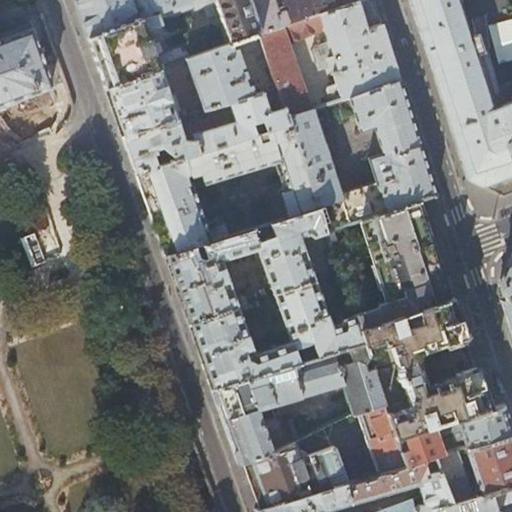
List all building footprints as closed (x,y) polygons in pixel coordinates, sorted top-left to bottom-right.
[(0,0),(0,103),(51,84),(31,28),(0,39),(0,0)] [(73,0),(88,38),(142,18),(191,0),(73,0)] [(194,4),(192,0),(191,0),(142,18),(144,23),(194,4)] [(219,14),(213,0),(192,0),(194,4),(195,8),(204,5),(208,17),(219,14)] [(259,33),(247,0),(213,0),(219,14),(229,44),(233,42),(259,33)] [(247,0),(259,33),(360,0),(247,0)] [(373,0),(360,0),(259,33),(277,87),(284,107),(287,116),(310,108),(288,44),(324,29),(328,42),(314,47),(312,51),(318,70),(330,66),(336,84),(325,87),(322,94),(315,96),(318,106),(348,97),(399,81),(386,39),(381,25),(373,0)] [(482,51),(476,32),(468,34),(457,0),(409,0),(430,63),(449,122),(451,127),(467,178),(503,196),(511,193),(511,192),(511,99),(491,107),(474,53),(482,51)] [(37,15),(49,49),(54,48),(42,13),(37,15)] [(144,23),(142,18),(88,38),(95,60),(105,88),(160,68),(156,57),(144,23)] [(245,77),(233,42),(229,44),(185,59),(203,110),(228,102),(253,95),(246,76),(245,77)] [(170,52),(156,57),(160,68),(168,65),(185,59),(183,53),(171,58),(170,52)] [(52,58),(56,70),(61,68),(57,56),(52,58)] [(171,73),(168,65),(160,68),(105,88),(111,105),(122,135),(177,118),(163,77),(171,73)] [(416,133),(399,81),(348,97),(318,106),(312,108),(310,108),(287,116),(289,124),(299,151),(310,184),(318,209),(325,231),(359,220),(386,212),(417,202),(436,195),(416,133)] [(135,172),(289,124),(287,116),(284,107),(268,110),(262,92),(253,95),(228,102),(234,120),(192,134),(193,139),(188,140),(184,140),(177,118),(122,135),(127,150),(135,172)] [(178,109),(180,117),(188,115),(186,107),(178,109)] [(299,151),(289,124),(135,172),(149,212),(157,235),(165,255),(251,228),(254,227),(250,220),(242,224),(224,211),(202,218),(191,184),(189,185),(186,176),(188,174),(189,176),(199,173),(203,182),(278,158),(289,190),(281,192),(289,217),(318,209),(310,184),(299,151)] [(417,202),(386,212),(359,220),(383,298),(376,301),(376,304),(353,312),(353,314),(358,329),(399,315),(419,309),(448,299),(440,275),(426,230),(417,202)] [(325,231),(318,209),(289,217),(268,223),(272,236),(255,241),(251,228),(165,255),(169,268),(185,312),(189,323),(247,304),(244,296),(240,295),(233,299),(220,260),(258,249),(273,296),(315,282),(304,249),(300,237),(311,234),(315,238),(326,233),(325,231)] [(511,256),(511,257),(500,280),(501,285),(506,299),(511,296),(511,256)] [(322,302),(315,282),(273,296),(288,340),(252,353),(239,316),(247,313),(249,310),(247,304),(189,323),(201,357),(212,388),(363,342),(358,329),(353,314),(339,319),(338,324),(330,326),(323,307),(328,305),(326,300),(322,302)] [(448,299),(419,309),(420,315),(418,315),(419,321),(403,326),(399,315),(358,329),(363,342),(383,403),(395,438),(433,427),(439,425),(489,410),(481,387),(476,369),(435,381),(425,350),(466,338),(459,318),(453,297),(448,299)] [(363,342),(212,388),(213,391),(222,417),(229,437),(238,462),(243,461),(271,452),(269,446),(281,442),(283,437),(278,424),(272,420),(274,417),(269,404),(301,394),(340,383),(352,414),(357,413),(383,403),(363,342)] [(395,438),(383,403),(357,413),(377,474),(404,466),(400,453),(397,443),(395,438)] [(489,410),(439,425),(441,433),(451,430),(457,435),(459,441),(463,440),(466,447),(511,433),(511,429),(509,420),(504,405),(489,410)] [(433,427),(395,438),(397,443),(405,440),(408,450),(400,453),(404,466),(424,460),(434,457),(442,454),(433,427)] [(511,433),(466,447),(460,449),(461,456),(468,454),(479,487),(470,490),(456,450),(442,454),(434,457),(439,469),(453,503),(511,484),(511,433)] [(294,440),(271,452),(243,461),(243,462),(252,487),(260,508),(345,483),(332,444),(299,455),(295,441),(294,440)] [(260,508),(255,510),(256,511),(424,511),(453,503),(439,469),(428,472),(424,460),(404,466),(377,474),(345,483),(260,508)] [(511,511),(511,484),(453,503),(424,511),(497,511),(496,506),(511,500),(511,511)]
